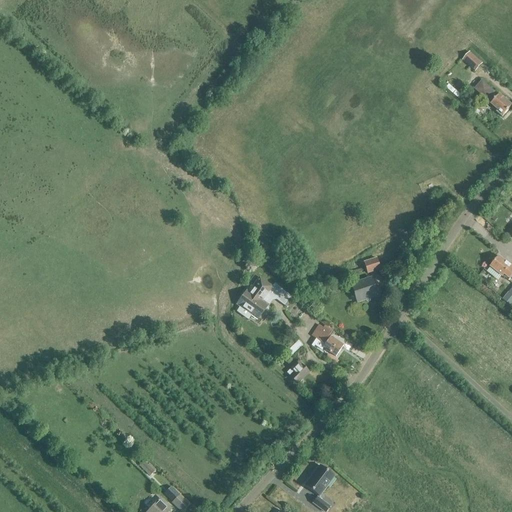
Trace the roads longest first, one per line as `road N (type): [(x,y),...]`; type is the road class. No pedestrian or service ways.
road 1 (unclassified): [(511,170),(468,210),(345,392),(245,511)]
road 2 (track): [(398,312),(511,418)]
